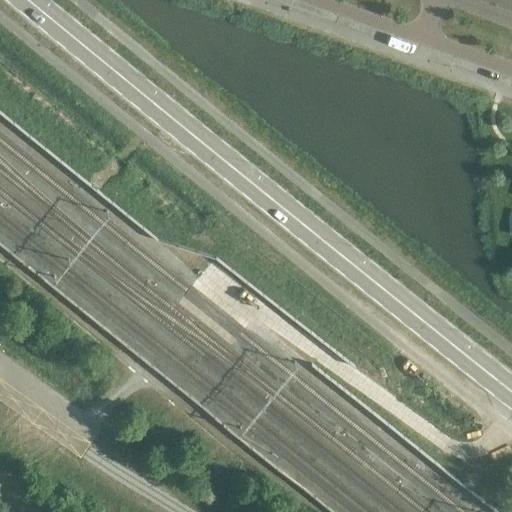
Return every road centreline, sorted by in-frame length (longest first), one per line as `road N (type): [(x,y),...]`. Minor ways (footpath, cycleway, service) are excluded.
road 1 (secondary): [(511,390),(25,0)]
road 2 (residential): [(307,0),(422,40)]
